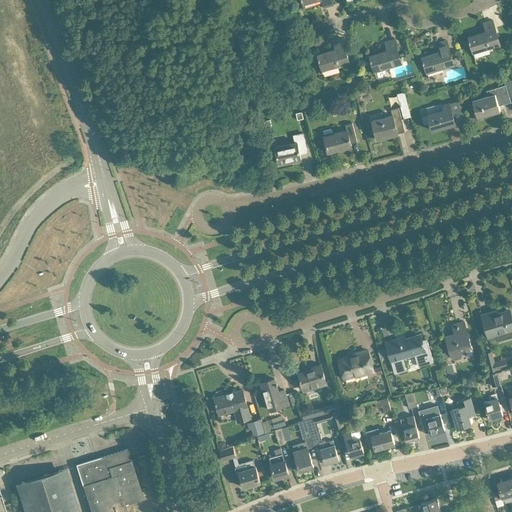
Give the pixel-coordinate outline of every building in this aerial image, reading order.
[(469,41),(469,43),(470,42),(473,52),(500,44),(492,20),(484,22),(486,31),(469,37),(470,40),(469,41)] [(319,61),(320,60),(322,70),(349,62),(342,38),(333,40),(336,49),(318,55),(319,58),(318,59),(319,61)] [(388,51),(370,56),(371,60),(370,60),(371,62),(372,62),(374,71),(375,71),(390,67),(401,63),(394,39),(385,42),(388,51)] [(422,61),(423,63),(424,63),(427,73),(454,65),(446,40),(437,43),(440,52),(422,57),(423,61),(422,61)] [(511,96),(511,82),(511,80),(504,82),(505,85),(493,89),(494,94),(472,101),(477,117),(500,110),(497,101),(511,96)] [(455,124),(449,103),(443,105),(444,109),(428,114),(432,130),(455,124)] [(392,115),(372,120),(377,139),(398,134),(398,133),(405,132),(399,107),(391,109),(392,115)] [(323,130),(322,131),(324,136),(326,144),(325,144),(326,146),(325,146),(327,153),(336,151),(336,149),(351,145),(351,143),(357,142),(352,122),(345,124),(346,130),(333,134),(332,129),(330,128),(323,130)] [(307,152),(303,133),(294,135),(296,145),(284,147),(284,145),(275,146),(279,164),(279,163),(287,162),(287,164),(295,162),(294,160),(301,159),(300,154),(307,152)] [(490,313),(482,315),(488,336),(496,334),(498,341),(511,336),(511,318),(510,310),(498,313),(499,315),(491,317),(490,313)] [(445,336),(450,353),(452,358),(454,359),(460,357),(462,355),(461,354),(465,353),(473,351),(464,321),(452,325),(455,333),(445,336)] [(387,341),(386,342),(395,373),(406,369),(403,357),(415,354),(418,366),(433,362),(427,339),(423,341),(421,334),(405,339),(398,341),(397,340),(387,343),(387,341)] [(384,348),(378,350),(380,358),(386,356),(384,348)] [(339,361),(344,377),(358,373),(359,376),(374,371),(367,350),(357,353),(358,355),(339,361)] [(490,351),(484,353),(489,372),(496,369),(490,351)] [(300,378),(301,380),(304,390),(326,383),(320,364),(313,367),(313,369),(299,373),(301,378),(300,378)] [(445,367),(436,370),(440,384),(449,381),(445,367)] [(493,386),(500,384),(497,372),(489,374),(493,386)] [(261,382),(269,410),(289,405),(284,389),(278,391),(276,384),(277,384),(277,382),(276,382),(275,378),(261,382)] [(227,394),(215,398),(216,402),(215,402),(216,404),(217,404),(219,414),(234,409),(238,422),(250,418),(246,406),(247,405),(242,389),(233,392),(232,391),(227,393),(227,394)] [(409,408),(416,406),(413,393),(405,395),(409,408)] [(475,412),(471,397),(457,401),(459,407),(451,409),(457,428),(472,424),(469,414),(475,412)] [(383,407),(385,412),(391,410),(387,398),(375,402),(377,408),(383,407)] [(503,415),(498,398),(484,402),(487,412),(487,414),(488,414),(489,419),(503,415)] [(438,405),(418,410),(425,433),(431,432),(431,434),(445,430),(440,414),(438,405)] [(333,418),(335,424),(341,423),(337,410),(331,412),(333,418)] [(331,412),(315,416),(317,422),(333,418),(331,412)] [(192,413),(185,415),(188,428),(195,426),(192,413)] [(420,437),(414,415),(400,418),(400,419),(394,420),(397,430),(403,429),(406,440),(420,437)] [(315,416),(306,419),(311,436),(314,444),(319,442),(322,441),(317,422),(315,416)] [(265,433),(261,419),(248,423),(253,437),(265,433)] [(261,419),(265,433),(270,431),(270,428),(273,427),(271,419),(262,422),(261,419)] [(311,436),(306,419),(297,421),(303,439),(304,438),(311,436)] [(280,445),(286,443),(282,427),(275,429),(280,445)] [(351,433),(344,435),(350,456),(364,452),(359,437),(361,435),(359,430),(357,429),(352,431),(351,433)] [(395,444),(391,430),(367,437),(370,449),(375,447),(375,449),(388,446),(388,445),(392,443),(392,444),(395,444)] [(314,467),(308,448),(314,446),(314,444),(311,436),(304,438),(305,441),(292,445),(294,450),(300,471),(301,470),(300,469),(307,467),(308,468),(314,467)] [(333,438),(322,441),(319,442),(321,448),(325,463),(339,459),(333,438)] [(220,450),(223,461),(237,457),(233,445),(229,446),(220,450)] [(127,448),(100,457),(100,458),(98,459),(98,460),(94,461),(93,459),(77,464),(91,511),(120,511),(119,507),(118,506),(125,504),(121,487),(122,487),(128,503),(143,498),(127,448)] [(289,474),(283,453),(282,453),(281,448),(275,449),(276,455),(269,457),(275,478),(289,474)] [(260,482),(256,466),(255,466),(253,459),(245,462),(246,464),(235,467),(238,477),(241,476),(244,487),(260,482)] [(73,511),(61,469),(12,483),(20,511),(73,511)] [(511,494),(511,485),(510,478),(498,482),(500,489),(493,491),(496,499),(511,494)] [(437,498),(421,503),(423,511),(433,511),(440,510),(437,498)]
